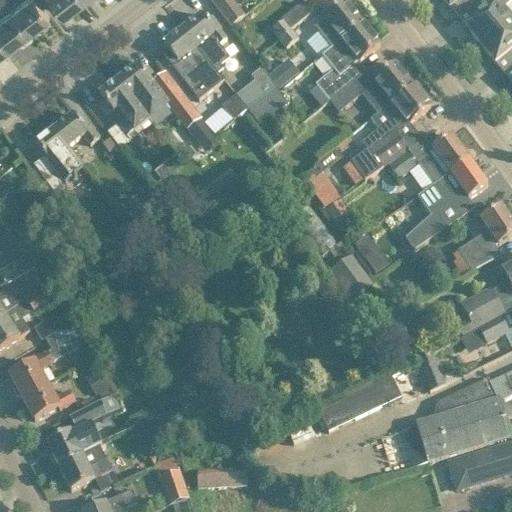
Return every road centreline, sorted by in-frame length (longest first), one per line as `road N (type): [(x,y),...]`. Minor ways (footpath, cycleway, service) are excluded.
road 1 (residential): [(511,169),(381,0)]
road 2 (tertiary): [(0,111),(142,0)]
